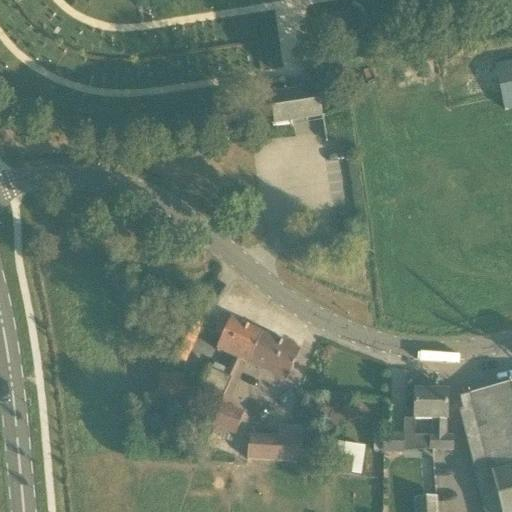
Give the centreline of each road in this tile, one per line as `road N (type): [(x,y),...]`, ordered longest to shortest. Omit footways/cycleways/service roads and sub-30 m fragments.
road 1 (unclassified): [(0,184),(49,175),(91,179),(158,206),(278,299),(354,338),(411,350),(511,336)]
road 2 (secondary): [(22,511),(0,328)]
